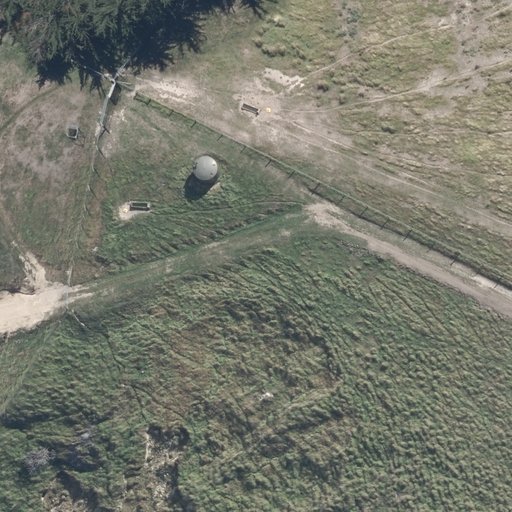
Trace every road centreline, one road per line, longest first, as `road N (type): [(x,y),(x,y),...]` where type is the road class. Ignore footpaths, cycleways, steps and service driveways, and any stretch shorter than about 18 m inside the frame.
road 1 (track): [(0,150),(31,101),(145,60),(343,160),(511,213)]
road 2 (track): [(30,305),(294,225),(361,231),(511,307)]
road 3 (track): [(0,307),(30,305),(45,280),(10,231),(0,179)]
